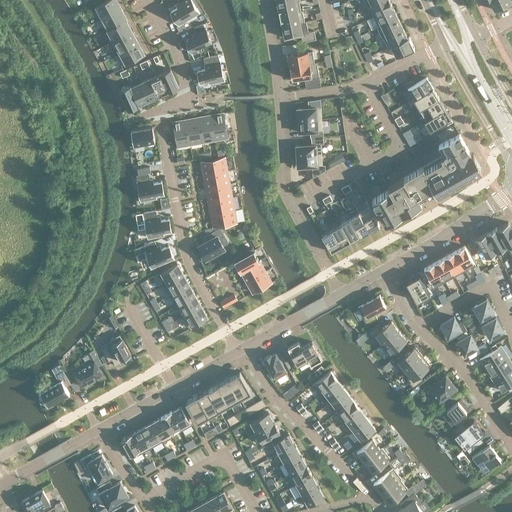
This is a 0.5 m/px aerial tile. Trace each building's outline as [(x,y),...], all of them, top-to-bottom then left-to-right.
[(107,0),(94,7),(100,19),(121,8),(116,0),(107,0)] [(171,11),(179,24),(199,12),(191,0),(177,0),(179,2),(176,4),(178,7),(171,11)] [(300,0),(278,5),(279,11),(278,11),(280,16),(302,11),(302,10),(301,10),(299,1),(300,1),(300,0)] [(380,0),(367,7),(368,7),(373,16),(393,7),(389,0),(380,0)] [(510,0),(490,0),(495,10),(511,2),(510,0)] [(393,7),(373,16),(378,26),(377,27),(398,17),(393,7)] [(105,30),(127,19),(121,8),(100,19),(106,29),(105,30)] [(302,11),(280,16),(281,21),(281,20),(282,26),(305,21),(302,11)] [(398,17),(377,27),(382,37),(402,28),(398,17)] [(127,19),(105,30),(111,41),(132,30),(126,20),(127,19)] [(305,21),(282,26),(285,37),(301,34),(302,42),(316,39),(314,30),(308,31),(306,21),(305,21)] [(190,50),(212,41),(205,27),(204,27),(202,23),(194,26),(196,31),(191,33),(193,36),(185,40),(190,50)] [(402,28),(382,37),(382,38),(383,37),(388,47),(409,37),(407,38),(402,28)] [(111,41),(117,53),(138,41),(132,30),(111,41)] [(409,37),(388,47),(388,48),(391,46),(396,56),(414,48),(409,37)] [(117,53),(124,64),(144,53),(138,41),(117,53)] [(288,55),(290,67),(310,64),(314,63),(312,50),(288,55)] [(206,68),(197,70),(200,82),(209,80),(209,83),(224,80),(218,54),(203,58),(206,68)] [(319,75),(317,62),(314,63),(310,64),(290,67),(292,79),(319,75)] [(171,68),(160,73),(168,92),(179,87),(171,68)] [(160,73),(150,78),(159,96),(168,92),(160,73)] [(408,87),(408,88),(414,98),(433,87),(426,77),(415,84),(408,87)] [(150,78),(140,82),(149,100),(159,96),(150,78)] [(412,79),(405,82),(408,87),(415,84),(412,79)] [(131,86),(139,105),(149,100),(140,82),(131,86)] [(139,105),(131,86),(130,85),(119,89),(128,110),(139,105)] [(433,87),(414,98),(420,108),(439,97),(433,87)] [(386,92),(381,95),(385,102),(390,99),(386,92)] [(426,119),(445,108),(439,97),(420,108),(426,119)] [(297,108),(298,120),(322,118),(320,99),(308,100),(308,107),(297,108)] [(445,108),(424,120),(430,130),(445,121),(450,118),(451,118),(445,108)] [(215,139),(228,137),(223,112),(210,115),(215,139)] [(203,142),(215,139),(210,115),(198,117),(203,142)] [(190,144),(203,142),(198,117),(186,119),(190,144)] [(322,118),(298,120),(298,124),(297,124),(297,130),(299,130),(299,132),(310,131),(310,137),(311,137),(323,136),(322,118)] [(177,146),(190,144),(186,119),(173,122),(177,146)] [(131,130),(133,145),(155,141),(152,126),(131,130)] [(435,192),(437,195),(482,169),(473,153),(471,154),(459,133),(439,144),(444,154),(388,185),(390,189),(372,199),(386,223),(422,203),(420,200),(435,192)] [(322,154),(321,144),(323,143),(323,136),(311,137),(311,144),(296,145),(297,156),(322,154)] [(336,158),(329,162),(332,166),(346,159),(342,152),(335,156),(336,158)] [(297,156),(297,167),(312,166),(312,177),(325,170),(325,164),(322,165),(322,154),(297,156)] [(227,170),(225,156),(201,161),(203,174),(227,170)] [(147,167),(135,169),(136,175),(148,172),(147,167)] [(230,183),(227,170),(203,174),(206,187),(230,183)] [(148,173),(136,175),(141,200),(156,198),(155,194),(164,193),(162,181),(153,182),(153,179),(150,179),(148,173)] [(232,196),(230,183),(206,187),(208,200),(232,196)] [(235,209),(232,196),(208,200),(211,213),(235,209)] [(355,204),(345,209),(349,216),(350,218),(360,235),(369,230),(359,211),(355,204)] [(359,211),(369,230),(379,225),(369,205),(359,211)] [(237,222),(235,209),(211,213),(213,227),(237,222)] [(156,210),(144,212),(148,238),(163,235),(163,231),(171,230),(169,218),(160,220),(160,216),(157,217),(156,210)] [(341,223),(351,241),(360,235),(350,218),(341,223)] [(507,246),(506,246),(511,254),(511,253),(511,228),(508,222),(497,228),(507,246)] [(341,223),(331,228),(341,246),(351,241),(341,223)] [(198,246),(205,259),(225,248),(218,235),(223,232),(220,227),(204,236),(207,241),(198,246)] [(496,251),(496,252),(506,246),(507,246),(497,228),(497,227),(487,233),(486,233),(497,251),(496,251)] [(331,228),(321,234),(331,252),(341,246),(331,228)] [(482,250),(486,257),(496,251),(497,251),(486,233),(487,233),(486,232),(476,238),(480,246),(482,250)] [(155,240),(143,245),(152,266),(174,256),(169,245),(161,249),(160,246),(157,247),(155,240)] [(465,245),(454,251),(465,270),(475,264),(465,245)] [(259,259),(254,249),(235,260),(240,270),(259,259)] [(454,251),(444,257),(455,276),(465,270),(454,251)] [(444,257),(434,262),(445,281),(455,276),(444,257)] [(265,270),(259,259),(240,270),(247,281),(265,270)] [(434,262),(424,268),(435,287),(445,281),(434,262)] [(162,272),(158,274),(164,284),(163,285),(183,274),(177,263),(162,272)] [(272,282),(265,270),(247,281),(253,292),(272,282)] [(183,274),(163,285),(169,296),(189,285),(183,274)] [(430,293),(419,274),(406,282),(417,300),(430,293)] [(189,285),(169,296),(171,295),(176,306),(195,295),(189,285)] [(380,294),(358,306),(364,317),(363,318),(366,324),(377,317),(374,312),(386,306),(380,294)] [(195,295),(176,306),(182,316),(201,305),(195,295)] [(487,297),(474,304),(481,317),(494,310),(487,297)] [(201,305),(182,316),(188,327),(191,325),(207,316),(201,305)] [(441,323),(445,330),(442,332),(447,341),(467,330),(462,321),(458,323),(454,316),(441,323)] [(496,317),(483,324),(490,337),(503,330),(496,317)] [(377,324),(368,332),(372,337),(373,336),(380,346),(381,345),(399,330),(391,320),(381,328),(377,324)] [(468,325),(471,331),(477,327),(474,322),(468,325)] [(381,345),(389,354),(391,353),(393,356),(399,351),(397,348),(407,340),(399,330),(381,345)] [(112,343),(102,349),(105,354),(109,360),(109,361),(112,359),(116,365),(123,361),(122,359),(131,354),(120,333),(109,339),(112,343)] [(470,334),(457,341),(465,354),(477,347),(478,347),(470,334)] [(297,364),(307,358),(311,364),(298,341),(288,347),(297,364)] [(298,341),(311,364),(322,358),(312,341),(302,347),(299,341),(298,341)] [(478,347),(477,347),(481,353),(487,349),(484,343),(478,347)] [(501,345),(480,359),(483,364),(484,363),(488,369),(508,356),(501,345)] [(397,360),(395,362),(402,372),(423,356),(415,346),(403,355),(401,352),(395,357),(397,360)] [(275,379),(287,373),(276,352),(271,355),(271,353),(263,358),(275,379)] [(402,372),(410,381),(409,382),(413,387),(423,379),(419,375),(431,365),(423,356),(402,372)] [(490,375),(493,380),(511,368),(511,362),(508,356),(488,369),(492,374),(490,375)] [(90,381),(93,379),(94,380),(95,379),(95,378),(102,374),(94,360),(73,372),(81,386),(88,382),(89,383),(90,382),(90,381)] [(321,367),(315,372),(317,376),(324,371),(325,371),(321,366),(321,367)] [(498,384),(502,390),(511,384),(511,368),(493,380),(496,385),(498,384)] [(330,370),(312,384),(320,395),(321,394),(321,393),(338,380),(330,370)] [(251,391),(240,372),(229,378),(240,397),(251,391)] [(432,374),(418,384),(422,389),(426,386),(433,394),(429,397),(434,404),(438,400),(439,401),(443,398),(447,402),(455,396),(451,391),(456,387),(446,375),(438,381),(432,374)] [(218,384),(229,403),(240,397),(229,378),(218,384)] [(40,391),(48,406),(49,405),(48,405),(69,393),(69,394),(70,394),(62,379),(61,380),(41,392),(40,391)] [(338,380),(321,393),(321,394),(328,402),(328,403),(345,390),(338,380)] [(229,403),(218,384),(208,389),(219,409),(229,403)] [(295,384),(291,387),(295,393),(299,390),(295,385),(295,384)] [(208,389),(207,390),(202,393),(200,394),(199,394),(199,395),(198,395),(197,395),(208,415),(219,409),(208,389)] [(328,402),(327,403),(335,414),(336,413),(336,412),(353,399),(345,390),(328,403),(328,402)] [(208,415),(197,395),(186,401),(197,421),(208,415)] [(466,405),(461,398),(442,413),(451,423),(453,422),(457,426),(467,418),(464,413),(467,410),(466,410),(464,407),(466,405)] [(353,399),(336,412),(336,413),(343,421),(343,422),(360,409),(353,399)] [(507,400),(497,408),(500,411),(509,403),(507,401),(507,400)] [(172,411),(171,411),(180,427),(179,427),(181,430),(192,424),(182,405),(172,411)] [(343,421),(342,422),(350,433),(352,431),(351,431),(367,418),(360,409),(343,422),(343,421)] [(171,411),(161,417),(170,432),(179,427),(180,427),(171,411),(172,411),(171,411)] [(268,412),(248,423),(254,433),(274,422),(268,412)] [(239,420),(236,414),(231,417),(234,423),(239,420)] [(161,417),(152,422),(162,441),(162,442),(173,436),(170,432),(161,417)] [(367,418),(351,431),(352,431),(359,441),(375,428),(367,418)] [(474,419),(454,435),(454,436),(455,435),(465,447),(464,448),(465,448),(469,452),(483,441),(480,436),(484,432),(474,420),(474,419)] [(152,422),(141,428),(152,447),(162,441),(152,422)] [(274,422),(254,433),(260,444),(280,432),(274,422)] [(212,435),(217,432),(214,427),(209,430),(212,435)] [(132,433),(131,433),(142,452),(152,447),(141,428),(132,433)] [(279,452),(294,443),(288,432),(273,441),(279,452)] [(132,433),(121,439),(132,458),(142,452),(131,433),(132,433)] [(364,461),(380,449),(373,439),(357,452),(364,461)] [(285,463),(300,454),(294,443),(279,452),(285,463)] [(477,463),(482,459),(484,462),(484,461),(489,468),(491,466),(501,459),(489,444),(483,448),(472,457),(476,462),(477,463)] [(380,449),(364,461),(372,471),(390,457),(382,447),(380,448),(380,449)] [(94,458),(91,453),(81,459),(85,467),(90,465),(99,480),(113,473),(109,466),(106,460),(105,460),(102,453),(94,458)] [(300,454),(285,463),(290,473),(291,473),(306,464),(300,454)] [(466,458),(460,462),(464,467),(470,462),(466,457),(466,458)] [(290,473),(287,474),(294,486),(295,485),(294,485),(312,475),(306,464),(291,473),(290,473)] [(393,468),(373,483),(381,493),(400,478),(400,479),(401,478),(393,468)] [(312,475),(294,485),(295,485),(300,495),(318,485),(312,475)] [(400,478),(381,493),(389,503),(408,488),(400,479),(400,478)] [(105,482),(97,487),(99,492),(108,507),(129,496),(120,481),(108,488),(108,487),(105,482)] [(318,485),(300,495),(306,506),(324,496),(318,485)] [(22,501),(27,511),(33,511),(49,503),(50,503),(50,502),(43,489),(42,488),(41,489),(42,489),(34,493),(29,496),(22,500),(21,500),(22,501)] [(224,491),(214,496),(223,511),(222,511),(232,511),(235,511),(224,491)] [(414,492),(403,500),(407,505),(398,511),(422,511),(423,511),(418,505),(422,502),(414,492)] [(222,511),(223,511),(214,496),(204,501),(210,511),(222,511)] [(197,511),(210,511),(204,501),(195,507),(197,511)]
